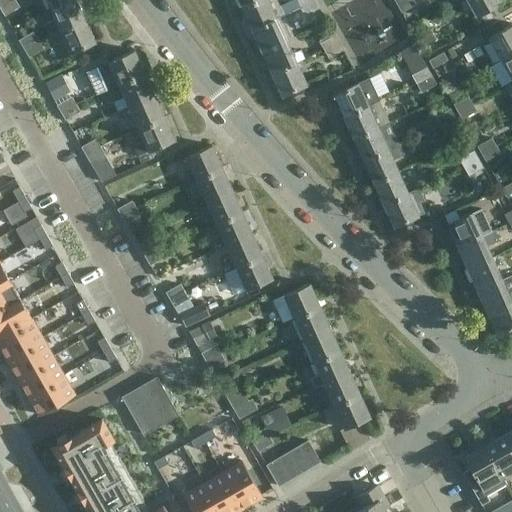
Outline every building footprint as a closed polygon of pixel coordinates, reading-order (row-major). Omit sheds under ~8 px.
[(19,5),(15,0),(7,0),(0,4),(0,7),(4,14),(19,5)] [(84,17),(76,0),(63,0),(49,7),(54,18),(44,23),(49,35),(60,30),(59,29),(84,17)] [(252,29),(277,18),(284,15),(280,7),(277,0),(257,0),(242,7),(252,29)] [(316,0),(315,0),(295,0),(280,7),(284,15),(299,8),(300,9),(316,0)] [(316,0),(300,9),(305,18),(321,9),(316,0)] [(416,4),(413,0),(405,0),(397,5),(401,13),(416,4)] [(501,2),(499,0),(465,0),(475,17),(501,2)] [(284,15),(277,18),(252,29),(262,51),(287,40),(286,37),(293,35),(284,15)] [(59,29),(60,30),(70,52),(95,41),(84,17),(59,29)] [(511,24),(488,38),(500,60),(511,52),(511,24)] [(33,31),(18,39),(23,48),(39,40),(33,31)] [(431,31),(416,40),(425,56),(440,48),(435,39),(436,39),(431,31)] [(339,41),(333,32),(318,41),(323,49),(339,41)] [(39,40),(23,48),(29,57),(44,48),(39,40)] [(272,73),(297,61),(305,58),(301,49),(293,53),(287,40),(262,51),(272,73)] [(339,41),(323,49),(328,58),(344,49),(339,41)] [(134,50),(108,62),(97,66),(107,89),(118,84),(144,73),(134,50)] [(428,60),(432,68),(447,60),(443,52),(428,60)] [(511,80),(511,52),(500,60),(511,81),(511,80)] [(282,96),(307,84),(297,61),(272,73),(282,96)] [(410,75),(416,84),(431,75),(426,66),(410,75)] [(154,94),(144,73),(118,84),(127,106),(154,94)] [(450,73),(439,79),(445,90),(456,84),(450,73)] [(431,75),(416,84),(421,93),(436,84),(431,75)] [(46,83),(54,98),(67,91),(59,76),(46,83)] [(334,93),(343,113),(344,115),(379,100),(379,99),(369,103),(359,82),(334,93)] [(456,84),(445,90),(450,100),(465,93),(459,82),(456,84)] [(137,128),(164,116),(154,94),(127,106),(137,128)] [(467,95),(453,104),(457,111),(472,103),(467,95)] [(71,96),(56,105),(60,112),(75,103),(71,96)] [(354,137),(379,126),(389,122),(379,100),(344,115),(354,137)] [(80,111),(75,103),(60,112),(64,119),(80,111)] [(472,103),(457,111),(461,119),(476,111),(472,103)] [(455,118),(450,109),(435,118),(440,127),(455,118)] [(174,139),(164,116),(137,128),(147,151),(174,139)] [(455,118),(440,127),(445,136),(460,127),(455,118)] [(389,122),(379,126),(354,137),(364,159),(399,143),(389,122)] [(476,146),(481,153),(495,145),(491,137),(476,146)] [(81,146),(85,153),(100,145),(96,138),(81,146)] [(404,154),(399,143),(364,159),(374,181),(399,170),(394,159),(404,154)] [(104,153),(100,145),(85,153),(90,161),(104,153)] [(212,145),(185,158),(195,180),(222,167),(212,145)] [(495,145),(481,153),(485,161),(500,153),(495,145)] [(458,159),(463,168),(478,159),(473,150),(458,159)] [(478,159),(463,168),(468,177),(483,168),(478,159)] [(232,189),(222,167),(195,180),(205,201),(232,189)] [(384,203),(408,192),(399,170),(374,181),(384,203)] [(511,181),(500,188),(505,196),(511,192),(511,181)] [(394,226),(419,215),(418,214),(424,212),(420,202),(425,200),(419,187),(408,192),(384,203),(394,226)] [(242,211),(232,189),(205,201),(215,223),(242,211)] [(21,190),(11,196),(15,203),(25,197),(21,190)] [(25,197),(15,203),(19,210),(29,204),(25,197)] [(132,200),(116,208),(121,216),(136,207),(132,200)] [(136,207),(121,216),(125,223),(140,215),(136,207)] [(457,245),(483,234),(491,230),(481,208),(447,223),(457,245)] [(511,209),(503,214),(508,223),(511,221),(511,209)] [(242,211),(215,223),(225,245),(252,233),(242,211)] [(43,228),(32,234),(36,241),(46,235),(43,228)] [(494,229),(491,230),(483,234),(457,245),(467,267),(493,256),(488,246),(499,241),(494,229)] [(252,233),(225,245),(235,267),(262,255),(252,233)] [(46,235),(36,241),(40,248),(50,242),(46,235)] [(156,241),(140,249),(145,257),(160,248),(156,241)] [(164,256),(160,248),(145,257),(149,264),(164,256)] [(262,255),(235,267),(245,289),(272,277),(262,255)] [(467,267),(477,289),(503,278),(493,256),(467,267)] [(0,261),(0,285),(10,280),(0,261)] [(64,265),(53,271),(57,278),(68,272),(64,265)] [(68,272),(57,278),(61,285),(72,279),(68,272)] [(487,311),(511,300),(511,273),(503,278),(477,289),(487,311)] [(10,280),(0,285),(0,310),(21,299),(10,280)] [(164,290),(169,299),(184,290),(180,282),(164,290)] [(310,283),(283,295),(293,318),(320,306),(310,283)] [(184,290),(169,299),(173,306),(188,298),(184,290)] [(21,299),(0,310),(0,335),(32,318),(21,299)] [(511,327),(511,300),(487,311),(497,335),(511,327)] [(210,315),(204,301),(194,306),(179,313),(183,322),(185,327),(210,316),(210,315)] [(85,303),(75,309),(78,316),(89,310),(85,303)] [(330,328),(320,306),(293,318),(303,340),(330,328)] [(89,310),(78,316),(82,323),(93,317),(89,310)] [(32,318),(0,335),(0,345),(6,357),(42,336),(32,318)] [(201,323),(188,329),(197,346),(209,340),(201,323)] [(330,328),(303,340),(313,362),(340,350),(330,328)] [(42,336),(6,357),(17,376),(53,355),(42,336)] [(106,341),(96,346),(100,353),(110,347),(106,341)] [(199,350),(204,358),(219,349),(215,342),(199,350)] [(110,347),(100,353),(104,360),(114,354),(110,347)] [(223,357),(219,349),(204,358),(208,365),(223,357)] [(313,362),(318,373),(323,384),(349,372),(340,350),(313,362)] [(53,355),(17,376),(28,394),(64,374),(53,355)] [(333,405),(359,393),(349,372),(323,384),(333,405)] [(64,374),(28,394),(39,414),(75,394),(64,374)] [(160,382),(125,402),(147,441),(182,421),(160,382)] [(225,394),(229,401),(244,393),(240,386),(225,394)] [(244,393),(229,401),(239,417),(254,409),(244,393)] [(369,416),(359,393),(333,405),(343,428),(369,416)] [(263,418),(270,434),(291,425),(284,408),(263,418)] [(102,418),(52,446),(89,511),(167,511),(163,503),(147,511),(142,511),(104,444),(114,439),(102,418)] [(249,436),(253,443),(268,436),(264,428),(249,436)] [(209,431),(202,435),(208,446),(215,442),(209,431)] [(502,478),(511,472),(511,448),(504,434),(493,440),(491,436),(482,441),(502,478)] [(202,435),(195,439),(201,450),(208,446),(202,435)] [(268,436),(253,443),(258,451),(271,443),(268,436)] [(308,440),(297,446),(309,467),(319,461),(308,440)] [(502,478),(482,441),(473,446),(475,450),(463,457),(469,467),(462,472),(481,504),(489,499),(486,494),(505,483),(502,478)] [(183,446),(176,450),(182,460),(189,456),(183,446)] [(309,467),(297,446),(287,452),(299,473),(309,467)] [(289,479),(299,473),(287,452),(277,459),(289,479)] [(289,479),(277,459),(267,465),(278,485),(289,479)] [(242,460),(222,471),(243,507),(262,496),(242,460)] [(222,471),(203,482),(220,511),(234,511),(243,507),(222,471)] [(220,511),(203,482),(184,493),(194,511),(220,511)] [(364,508),(356,511),(386,511),(380,500),(385,498),(378,486),(357,497),(364,508)]
